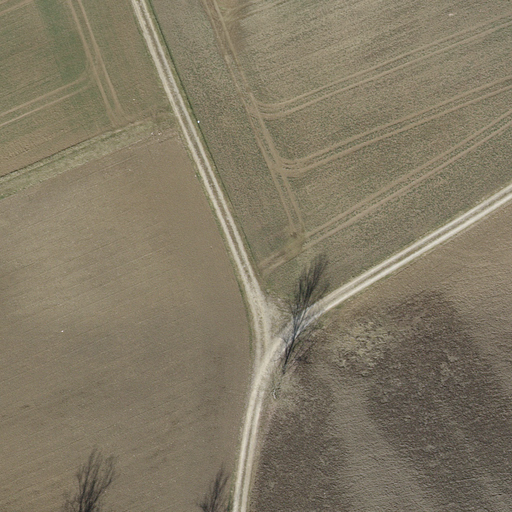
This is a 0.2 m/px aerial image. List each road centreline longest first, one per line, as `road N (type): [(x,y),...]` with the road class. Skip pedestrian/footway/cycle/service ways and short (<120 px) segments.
road 1 (track): [(244,511),(265,373),(285,339),(335,293),(511,189)]
road 2 (track): [(285,339),(189,135),(139,0)]
